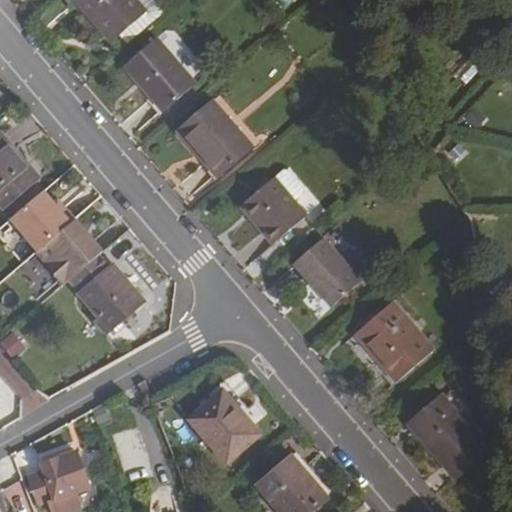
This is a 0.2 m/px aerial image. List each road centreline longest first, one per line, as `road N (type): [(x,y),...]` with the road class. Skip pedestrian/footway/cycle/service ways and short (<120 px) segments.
road 1 (residential): [(242,316),(0,38)]
road 2 (residential): [(242,316),(0,451)]
road 3 (residential): [(418,511),(242,316)]
